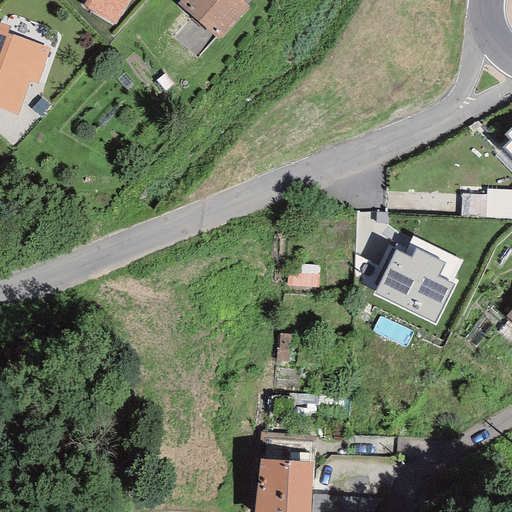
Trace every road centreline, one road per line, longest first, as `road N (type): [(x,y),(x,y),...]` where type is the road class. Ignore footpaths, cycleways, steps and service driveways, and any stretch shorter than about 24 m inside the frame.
road 1 (residential): [(0,291),(426,126),(464,102),(507,53)]
road 2 (residential): [(384,511),(419,464),(511,409)]
